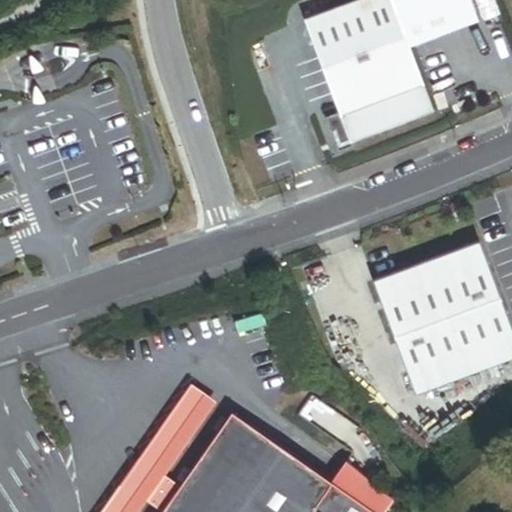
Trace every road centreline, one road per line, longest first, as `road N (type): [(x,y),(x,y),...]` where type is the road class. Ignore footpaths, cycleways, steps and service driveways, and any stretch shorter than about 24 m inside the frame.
road 1 (unclassified): [(232,246),(362,206),(511,144)]
road 2 (residential): [(160,0),(163,36),(232,246)]
road 3 (unclassified): [(0,323),(232,246)]
